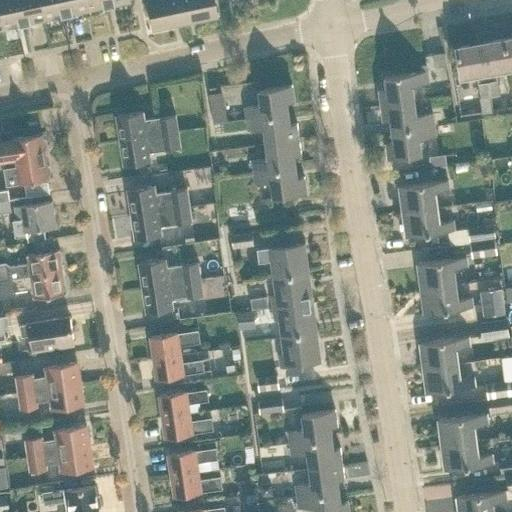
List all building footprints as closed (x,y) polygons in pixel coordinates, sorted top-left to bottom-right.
[(0,0),(0,28),(0,29),(21,24),(15,0),(0,0)] [(15,0),(21,24),(42,20),(37,0),(15,0)] [(37,0),(42,20),(63,15),(59,0),(37,0)] [(59,0),(63,15),(84,10),(81,0),(59,0)] [(81,0),(84,10),(105,6),(103,0),(81,0)] [(143,0),(150,30),(182,23),(176,0),(143,0)] [(176,0),(182,23),(213,17),(209,0),(176,0)] [(495,69),(509,67),(504,39),(481,43),(486,71),(485,71),(487,81),(488,81),(493,111),(502,109),(495,69)] [(485,71),(486,71),(481,43),(457,47),(462,76),(476,73),(483,112),(493,111),(488,81),(487,81),(485,71)] [(445,52),(433,53),(435,66),(447,64),(445,52)] [(382,112),(415,107),(412,85),(428,83),(427,70),(384,76),(386,87),(379,88),(382,112)] [(247,119),(289,114),(287,103),(294,102),(291,85),(259,90),(261,105),(245,107),(247,119)] [(227,120),(223,91),(209,93),(213,122),(227,120)] [(392,134),(434,128),(432,113),(416,115),(415,107),(382,112),(383,120),(390,119),(392,134)] [(121,139),(178,130),(175,114),(143,119),(142,110),(117,114),(121,139)] [(267,144),(299,139),(297,123),(290,124),(289,114),(247,119),(248,131),(265,129),(267,144)] [(419,138),(435,136),(434,128),(392,134),(393,141),(386,142),(388,158),(421,154),(419,138)] [(148,151),(180,147),(178,130),(121,139),(125,163),(150,160),(148,151)] [(15,160),(46,155),(43,132),(1,138),(3,155),(14,154),(15,160)] [(252,173),(296,167),(294,156),(302,155),(299,139),(267,144),(269,159),(251,161),(252,173)] [(447,163),(445,153),(429,155),(430,165),(447,163)] [(7,182),(49,176),(46,155),(15,160),(16,164),(5,166),(7,182)] [(274,198),(307,193),(304,177),(298,178),(296,167),(252,173),(254,185),(272,182),(274,198)] [(402,211),(437,206),(435,191),(448,189),(447,179),(399,185),(402,211)] [(132,212),(189,204),(186,187),(154,192),(153,184),(128,188),(132,212)] [(0,200),(10,199),(8,185),(0,186),(0,200)] [(0,212),(12,211),(10,199),(0,200),(0,212)] [(16,218),(13,219),(15,236),(26,234),(25,228),(52,224),(55,224),(52,200),(15,206),(14,206),(16,218)] [(234,217),(261,214),(259,200),(232,202),(234,217)] [(159,224),(191,220),(189,204),(132,212),(135,236),(161,233),(159,224)] [(405,236),(453,229),(452,219),(439,221),(437,206),(402,211),(405,236)] [(496,236),(494,223),(468,227),(470,240),(496,236)] [(253,244),(252,230),(231,233),(233,247),(253,244)] [(472,257),(497,253),(494,238),(470,241),(472,257)] [(272,278),(309,273),(305,243),(257,250),(258,262),(270,260),(272,278)] [(0,280),(63,271),(59,249),(28,254),(30,264),(11,267),(5,261),(0,261),(0,280)] [(420,287),(455,283),(453,267),(466,266),(465,256),(417,262),(420,287)] [(144,286),(201,278),(198,261),(165,266),(164,258),(141,261),(144,286)] [(35,297),(66,292),(63,271),(0,280),(0,296),(11,295),(13,291),(33,288),(35,297)] [(273,308),(313,302),(309,273),(272,278),(274,296),(271,296),(273,308)] [(170,299),(203,294),(201,278),(144,286),(147,311),(172,307),(170,299)] [(423,313),(472,306),(470,296),(457,298),(455,283),(420,287),(423,313)] [(505,312),(502,288),(480,291),(483,315),(505,312)] [(266,295),(258,296),(260,307),(268,306),(266,295)] [(280,336),(317,332),(313,302),(273,308),(275,320),(277,320),(280,336)] [(250,327),(249,311),(237,312),(238,328),(250,327)] [(5,329),(10,329),(9,316),(0,317),(0,338),(6,338),(5,329)] [(34,348),(74,342),(70,316),(29,323),(21,325),(23,336),(32,335),(34,348)] [(482,339),(509,336),(506,317),(479,320),(482,339)] [(155,357),(180,353),(178,343),(199,340),(198,330),(176,333),(176,331),(152,335),(155,357)] [(280,367),(320,361),(317,332),(280,336),(282,354),(279,355),(280,367)] [(422,367),(458,362),(456,347),(469,345),(468,335),(419,342),(422,367)] [(183,373),(204,370),(202,358),(181,361),(180,353),(155,357),(158,378),(184,375),(183,373)] [(19,391),(81,382),(78,361),(45,365),(47,374),(33,376),(33,372),(16,375),(19,391)] [(218,365),(219,374),(235,371),(234,362),(218,365)] [(426,392),(474,386),(473,376),(459,377),(458,362),(422,367),(426,392)] [(258,390),(279,388),(277,374),(257,376),(258,390)] [(511,393),(511,378),(485,382),(487,398),(511,393)] [(52,407),(84,402),(81,382),(19,391),(21,408),(38,405),(38,401),(50,399),(52,407)] [(164,415),(189,411),(188,402),(208,399),(207,389),(186,392),(186,390),(161,393),(164,415)] [(283,409),(282,396),(257,399),(259,412),(283,409)] [(511,408),(511,396),(488,399),(490,412),(511,408)] [(290,442),(332,437),(331,426),(338,425),(336,409),(303,413),(304,429),(289,431),(290,442)] [(191,430),(213,427),(211,416),(190,419),(189,411),(164,415),(167,436),(192,433),(191,430)] [(441,444),(476,439),(474,424),(487,422),(486,412),(438,419),(441,444)] [(28,453),(90,444),(87,423),(55,428),(56,437),(43,439),(43,435),(26,437),(28,453)] [(310,467),(343,463),(341,447),(333,448),(332,437),(290,442),(292,455),(308,453),(310,467)] [(444,469),(492,463),(491,453),(478,454),(476,439),(441,444),(444,469)] [(61,470),(93,465),(90,444),(28,453),(31,469),(48,467),(47,462),(60,461),(61,470)] [(173,474),(197,470),(196,461),(217,458),(215,448),(195,452),(194,449),(170,452),(173,474)] [(511,471),(511,457),(499,459),(501,473),(511,471)] [(297,495),(339,490),(338,479),(345,478),(343,463),(310,467),(312,481),(295,483),(297,495)] [(200,489),(221,486),(220,476),(198,479),(197,470),(173,474),(176,495),(200,492),(200,489)] [(251,478),(238,479),(240,493),(253,491),(251,478)] [(273,494),(272,482),(260,483),(261,495),(273,494)] [(69,511),(80,511),(99,509),(96,484),(65,488),(65,487),(44,490),(46,502),(67,499),(69,511)] [(493,511),(492,501),(505,499),(504,489),(456,496),(457,511),(493,511)] [(349,511),(348,500),(341,501),(339,490),(297,495),(298,507),(315,505),(316,511),(349,511)] [(256,492),(246,493),(248,509),(258,508),(256,492)] [(0,511),(10,511),(7,493),(0,493),(0,511)]
